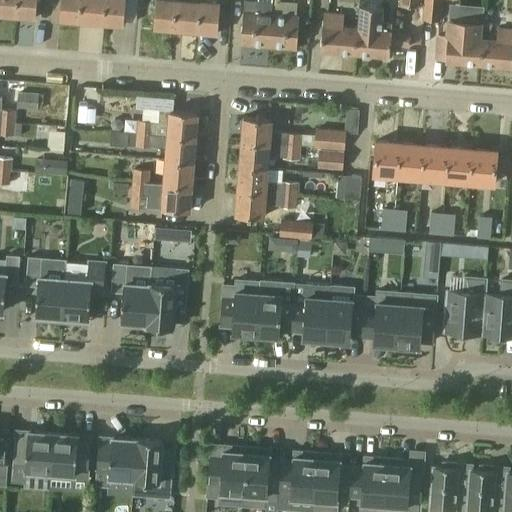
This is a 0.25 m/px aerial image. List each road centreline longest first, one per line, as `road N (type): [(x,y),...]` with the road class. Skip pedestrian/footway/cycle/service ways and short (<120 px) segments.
road 1 (residential): [(511,372),(468,369),(450,388),(0,353)]
road 2 (residential): [(0,392),(511,433)]
road 3 (residential): [(511,104),(222,84)]
road 4 (residential): [(222,84),(0,63)]
road 5 (residential): [(211,225),(222,84)]
